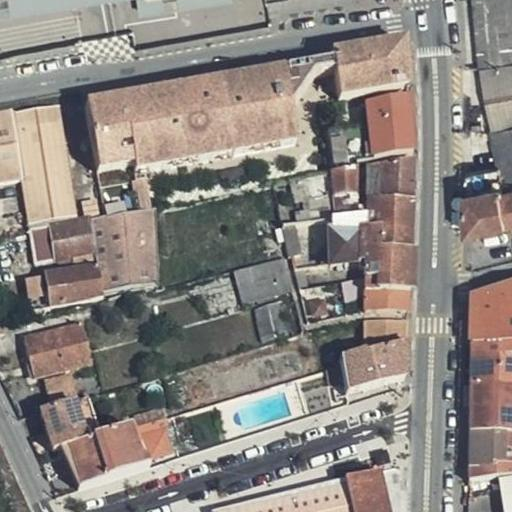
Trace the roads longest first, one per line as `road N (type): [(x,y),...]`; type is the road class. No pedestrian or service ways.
road 1 (residential): [(0,84),(430,19)]
road 2 (tertiary): [(430,19),(436,274)]
road 3 (tertiary): [(436,274),(427,511)]
